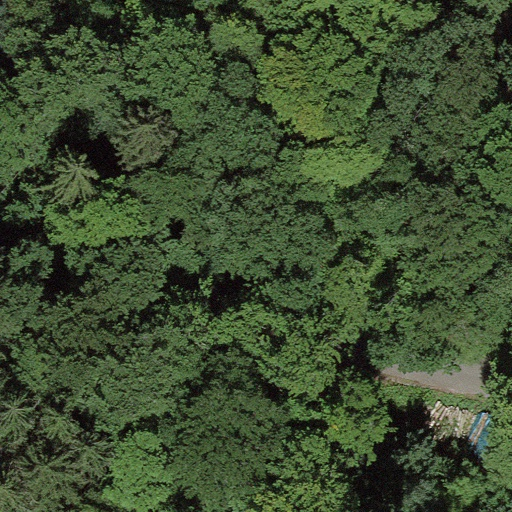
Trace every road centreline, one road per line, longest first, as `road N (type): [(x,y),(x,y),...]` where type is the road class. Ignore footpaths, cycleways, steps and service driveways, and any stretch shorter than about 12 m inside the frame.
road 1 (unclassified): [(511,385),(0,228)]
road 2 (track): [(500,0),(233,296)]
road 3 (track): [(96,511),(233,296)]
